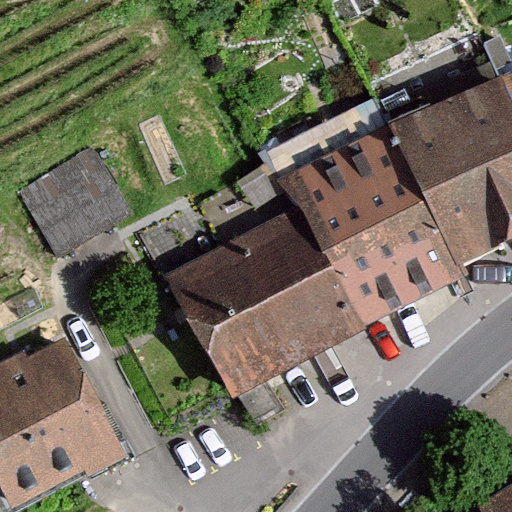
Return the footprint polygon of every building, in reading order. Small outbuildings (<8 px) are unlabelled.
[(511,72),(480,83),(511,152),(511,72)] [(511,237),(511,152),(480,83),(369,134),(433,273),(511,237)] [(369,134),(257,184),(330,342),(442,291),(433,273),(369,134)] [(21,181),(61,253),(136,211),(95,139),(21,181)] [(269,219),(146,279),(206,402),(330,342),(269,219)] [(44,337),(0,359),(0,508),(105,456),(44,337)] [(511,511),(511,488),(483,506),(486,511),(511,511)]
